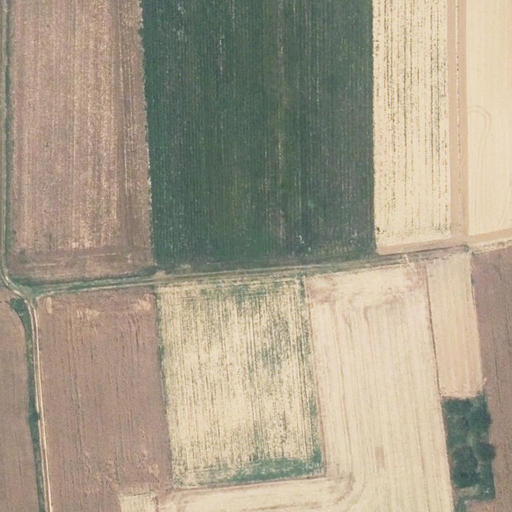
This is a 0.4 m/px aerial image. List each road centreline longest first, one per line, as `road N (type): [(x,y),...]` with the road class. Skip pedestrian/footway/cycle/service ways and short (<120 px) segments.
road 1 (track): [(49,511),(29,301),(0,263)]
road 2 (track): [(0,239),(2,0)]
